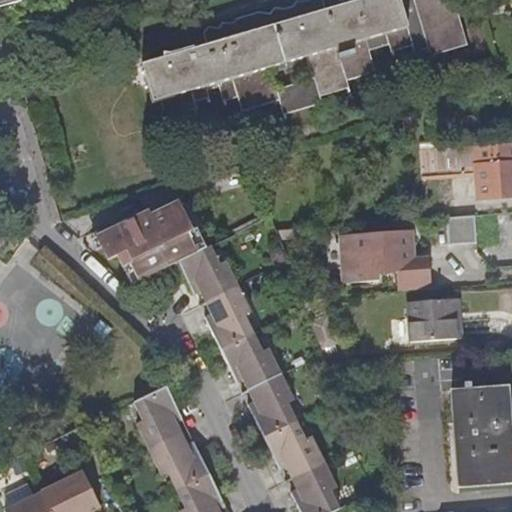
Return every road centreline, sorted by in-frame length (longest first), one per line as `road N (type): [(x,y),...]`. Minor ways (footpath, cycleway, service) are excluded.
road 1 (unclassified): [(0,109),(18,122),(45,236),(195,378),(262,511)]
road 2 (unknown): [(511,498),(468,499),(414,486),(399,452),(393,357)]
